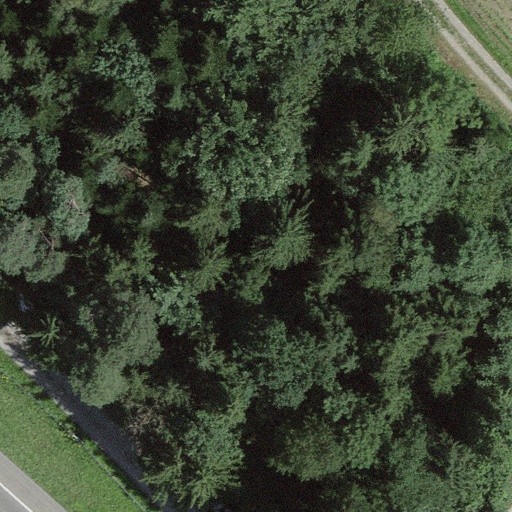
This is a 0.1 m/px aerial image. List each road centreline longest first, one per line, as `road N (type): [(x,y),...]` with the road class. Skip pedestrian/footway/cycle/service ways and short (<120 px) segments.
road 1 (track): [(167,511),(0,350)]
road 2 (track): [(511,106),(427,0)]
